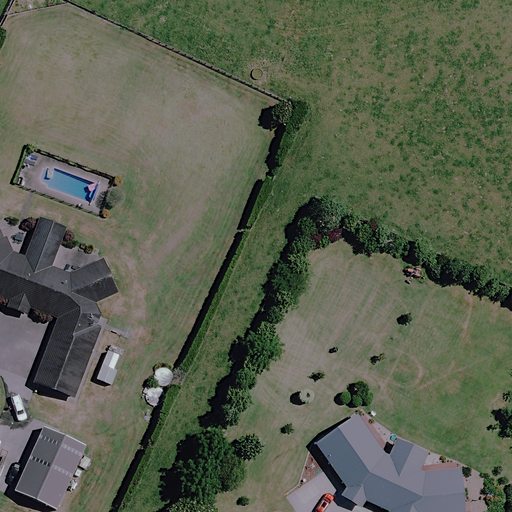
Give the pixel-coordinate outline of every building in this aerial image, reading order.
[(31,254),(25,256),(12,255),(0,227),(0,298),(8,302),(11,311),(28,316),(33,311),(61,321),(37,385),(72,398),(100,325),(95,305),(114,295),(97,263),(70,277),(51,270),(54,262),(31,254)] [(119,360),(102,354),(92,382),(108,388),(119,360)] [(151,369),(150,371),(149,372),(149,373),(148,375),(148,377),(148,379),(149,381),(150,383),(151,384),(152,386),(154,387),(156,388),(157,388),(159,388),(161,388),(163,388),(165,387),(167,386),(168,385),(169,383),(170,381),(171,379),(171,377),(171,375),(171,373),(170,371),(169,370),(167,368),(166,367),(164,366),(162,366),(160,365),(158,366),(156,366),(154,367),(152,368),(151,369)] [(143,392),(141,393),(141,394),(140,395),(140,397),(140,399),(140,401),(140,403),(141,405),(142,407),(144,408),(145,409),(147,410),(149,411),(151,411),(153,411),(155,410),(157,409),(158,408),(160,407),(161,405),(162,403),(162,402),(163,400),(163,398),(162,396),(161,394),(160,392),(159,391),(157,389),(155,389),(153,388),(151,388),(149,388),(147,388),(146,389),(144,390),(143,392)] [(384,454),(377,453),(351,418),(310,446),(340,490),(336,493),(346,506),(355,510),(363,504),(380,511),(456,511),(456,472),(417,473),(425,457),(390,439),(384,454)] [(82,451),(42,434),(16,494),(56,511),(82,451)]
